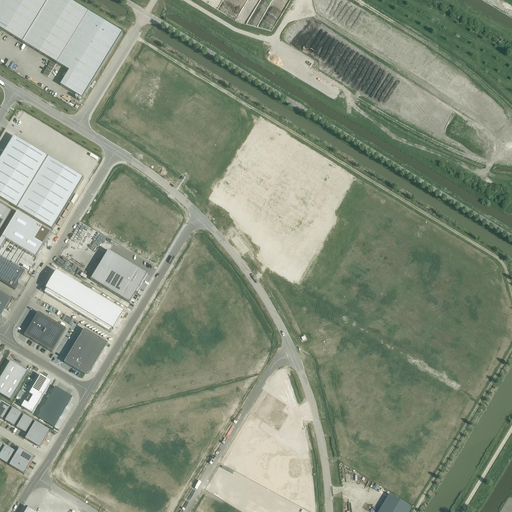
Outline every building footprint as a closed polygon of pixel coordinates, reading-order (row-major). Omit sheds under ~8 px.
[(123,34),(67,0),(0,0),(2,1),(0,4),(0,29),(69,72),(61,86),(83,99),(123,34)] [(14,137),(0,160),(0,198),(53,230),(84,179),(14,137)] [(285,157),(292,143),(284,139),(278,153),(285,157)] [(0,204),(0,232),(12,212),(0,204)] [(54,234),(20,214),(4,240),(38,260),(54,234)] [(148,275),(109,251),(91,280),(130,304),(136,294),(138,295),(141,290),(139,289),(148,275)] [(0,280),(15,290),(25,272),(0,257),(0,280)] [(47,290),(45,294),(110,334),(112,330),(113,331),(124,313),(57,272),(46,289),(47,290)] [(0,318),(11,300),(0,292),(0,318)] [(66,329),(39,313),(24,336),(52,353),(66,329)] [(85,329),(64,363),(84,376),(88,370),(91,371),(108,344),(85,329)] [(11,362),(0,379),(0,394),(11,401),(28,372),(27,372),(28,371),(24,369),(24,370),(11,362)] [(41,376),(22,408),(33,415),(52,382),(41,376)] [(56,388),(38,418),(55,428),(73,398),(56,388)] [(264,392),(252,412),(278,428),(286,415),(280,411),(284,404),(264,392)] [(1,402),(0,404),(0,418),(3,420),(11,407),(1,402)] [(13,409),(5,421),(15,427),(22,414),(13,409)] [(24,415),(17,428),(26,434),(34,421),(24,415)] [(36,422),(25,439),(40,448),(50,431),(36,422)] [(6,446),(0,455),(0,460),(7,465),(15,452),(6,446)] [(20,449),(9,466),(24,475),(34,457),(20,449)] [(390,495),(379,511),(408,511),(411,508),(390,495)]
